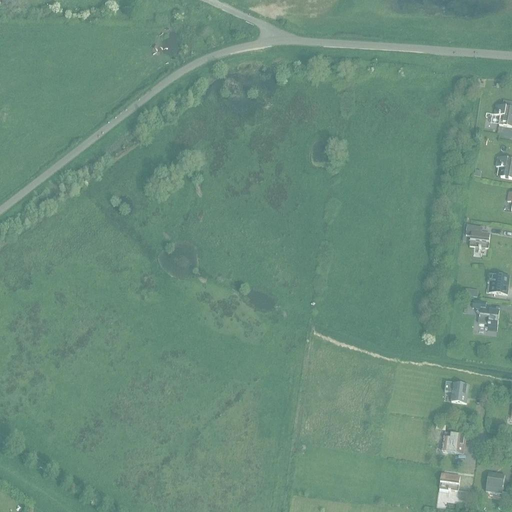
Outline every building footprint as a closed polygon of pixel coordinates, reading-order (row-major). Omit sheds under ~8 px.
[(511,128),(511,103),(503,102),(502,107),(496,106),(494,116),(500,117),(499,126),(511,128)] [(500,178),(511,180),(511,161),(498,158),(496,168),(502,169),(500,178)] [(488,250),(490,235),(471,233),(469,248),(488,250)] [(507,296),(509,277),(488,275),(487,284),(493,285),(492,295),(507,296)] [(472,309),(480,310),(479,324),(488,325),(487,331),(497,332),(499,312),(485,310),(486,303),(473,302),(472,309)] [(447,383),(446,393),(452,394),(451,403),(466,405),(469,386),(454,384),(447,383)] [(445,434),(442,453),(448,454),(463,456),(466,437),(451,435),(445,434)] [(503,491),(505,476),(489,474),(486,489),(503,491)] [(458,492),(460,478),(441,475),(439,490),(439,493),(448,494),(449,492),(450,492),(451,491),(458,492)]
